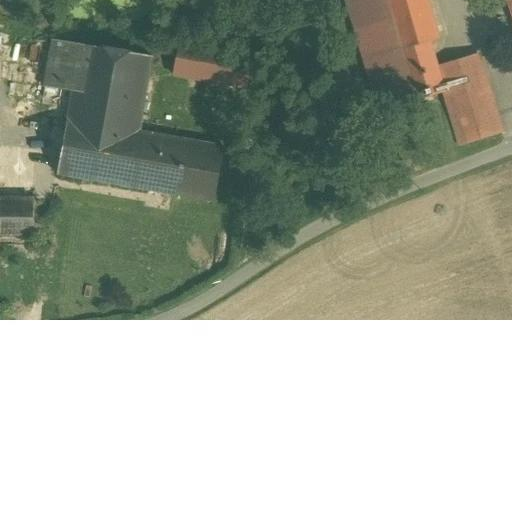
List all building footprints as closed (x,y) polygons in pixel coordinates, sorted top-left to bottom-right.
[(439,40),(426,0),(346,0),(381,113),(443,94),(444,93),(436,70),(428,43),(439,40)] [(151,59),(52,41),(44,89),(71,94),(66,121),(56,176),(213,203),(223,148),(138,133),(151,59)] [(251,56),(177,44),(172,76),(246,89),(251,56)] [(340,57),(310,66),(327,122),(357,113),(340,57)] [(478,57),(436,70),(444,93),(443,94),(459,147),(502,134),(478,57)] [(32,202),(0,201),(0,238),(32,238),(32,202)]
